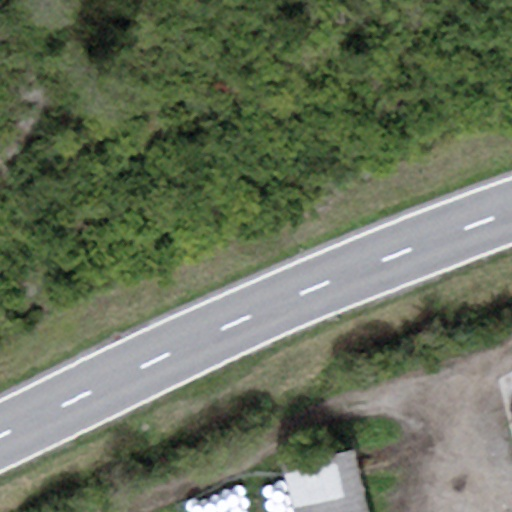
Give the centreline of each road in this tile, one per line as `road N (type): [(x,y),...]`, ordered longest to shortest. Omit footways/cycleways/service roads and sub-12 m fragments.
road 1 (secondary): [(0,440),(252,317),(511,210)]
road 2 (track): [(125,511),(345,405),(463,383)]
